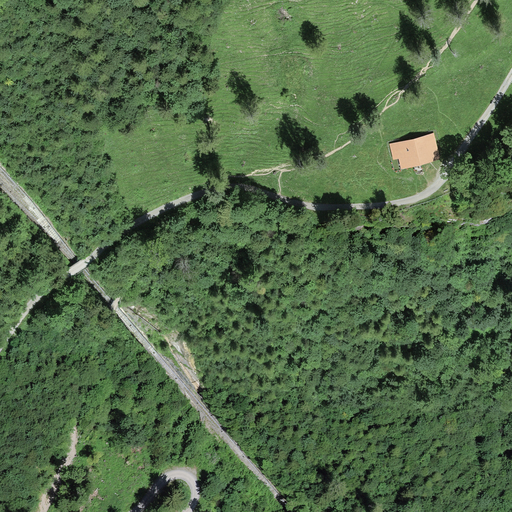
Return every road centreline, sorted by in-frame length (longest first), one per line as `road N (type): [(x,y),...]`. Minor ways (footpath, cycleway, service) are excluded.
road 1 (track): [(286,200),(360,209),(421,197),(451,170),(511,74)]
road 2 (track): [(0,346),(55,279),(136,223),(208,192)]
